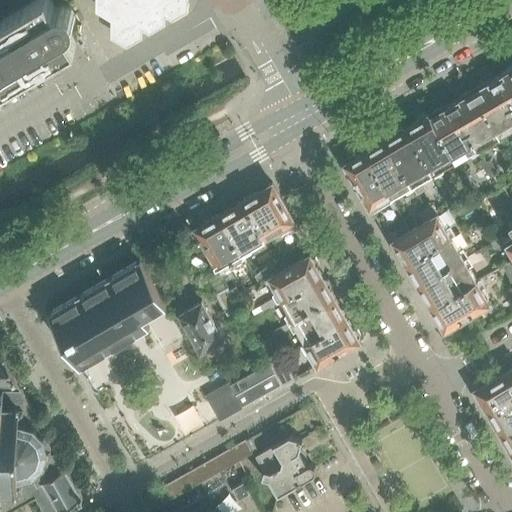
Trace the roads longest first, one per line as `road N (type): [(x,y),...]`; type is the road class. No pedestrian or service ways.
road 1 (tertiary): [(0,288),(307,118)]
road 2 (residential): [(418,365),(305,166),(307,118)]
road 3 (tertiary): [(307,118),(511,0)]
road 4 (residential): [(307,118),(235,2)]
road 5 (residential): [(497,495),(438,388)]
